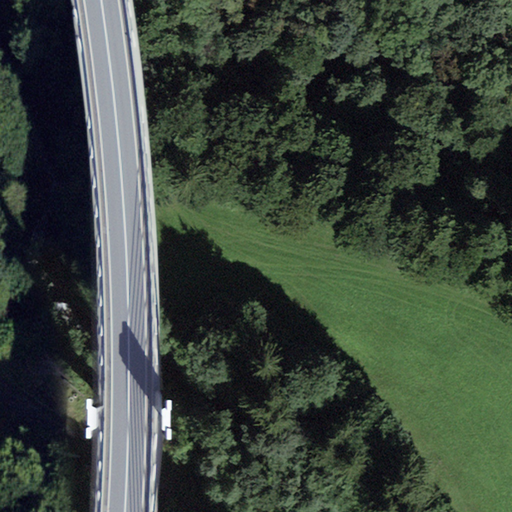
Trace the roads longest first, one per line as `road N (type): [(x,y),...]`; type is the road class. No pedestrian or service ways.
road 1 (primary): [(100,0),(126,273),(124,511)]
road 2 (track): [(511,110),(368,64),(262,64),(198,14),(119,0)]
road 3 (track): [(185,511),(0,383)]
